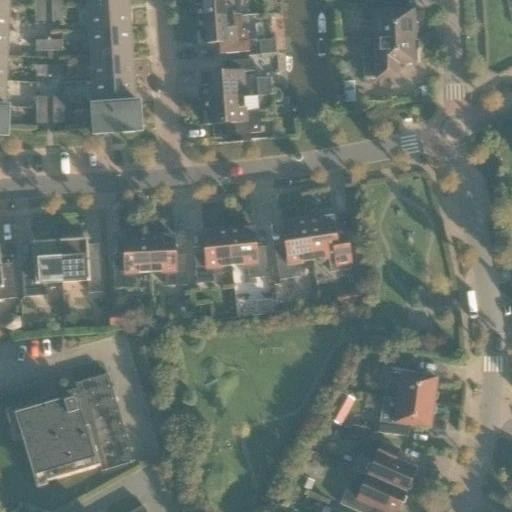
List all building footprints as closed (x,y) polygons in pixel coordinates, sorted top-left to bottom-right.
[(194,0),(196,19),(232,17),(230,0),(194,0)] [(374,39),(414,37),(413,10),(391,11),(390,0),(368,0),(360,0),(361,22),(373,21),(374,39)] [(87,5),(88,30),(130,27),(128,2),(87,5)] [(9,6),(0,5),(0,31),(8,31),(9,6)] [(44,8),(34,7),(34,21),(44,21),(44,8)] [(62,21),(61,7),(51,8),(51,21),(62,21)] [(232,17),(196,19),(198,44),(223,43),(224,54),(249,52),(247,28),(233,30),(232,17)] [(130,27),(88,30),(90,55),(131,52),(130,27)] [(414,37),(374,39),(374,56),(362,56),(363,80),(393,79),(393,65),(415,64),(414,37)] [(35,52),(48,52),(48,41),(35,41),(35,52)] [(61,41),(48,41),(48,52),(61,52),(61,41)] [(133,78),(131,52),(90,55),(92,80),(133,78)] [(200,75),(202,100),(243,97),(241,72),(253,71),(252,60),(227,62),(228,73),(200,75)] [(35,67),(35,77),(48,77),(48,66),(35,67)] [(61,66),(48,66),(48,77),(61,77),(61,66)] [(269,77),(256,78),(257,94),(270,93),(269,77)] [(135,103),(133,78),(92,80),(94,106),(135,103)] [(344,103),(354,103),(353,83),(343,83),(344,103)] [(46,97),(35,98),(36,108),(46,108),(46,97)] [(52,97),(52,108),(63,108),(63,97),(52,97)] [(243,97),(202,100),(204,125),(232,123),(233,135),(260,133),(258,111),(244,112),(243,97)] [(138,103),(135,103),(94,106),(91,106),(93,135),(140,132),(138,103)] [(272,139),(285,138),(284,129),(272,131),(272,139)] [(331,216),(306,220),(313,260),(328,258),(330,272),(351,269),(344,225),(333,227),(331,216)] [(313,260),(306,220),(282,224),(286,251),(275,253),(279,280),(299,277),(297,263),(313,260)] [(252,228),(227,230),(231,266),(246,264),(248,279),(269,277),(266,252),(255,253),(252,228)] [(231,266),(227,230),(202,233),(205,258),(194,259),(196,284),(217,282),(216,268),(231,266)] [(173,236),(148,237),(149,272),(165,272),(165,286),(186,285),(185,260),(174,261),(173,236)] [(134,273),(149,272),(148,237),(123,238),(124,263),(113,263),(114,288),(135,287),(134,273)] [(59,241),(62,283),(87,281),(88,293),(102,292),(100,263),(88,263),(86,239),(59,241)] [(45,284),(62,283),(59,241),(32,243),(33,267),(21,267),(23,297),(46,296),(45,284)] [(1,270),(0,263),(0,300),(16,298),(13,268),(1,270)] [(360,302),(358,289),(351,290),(352,303),(360,302)] [(261,315),(259,299),(251,299),(252,316),(261,315)] [(126,326),(125,312),(109,313),(110,327),(126,326)] [(397,399),(432,404),(436,379),(411,375),(412,364),(387,361),(386,372),(400,374),(397,399)] [(133,462),(107,374),(74,384),(78,398),(46,407),(43,399),(5,411),(10,428),(19,426),(33,476),(42,473),(45,482),(99,466),(100,471),(133,462)] [(432,404),(397,399),(382,397),(378,433),(402,436),(404,425),(429,428),(432,404)] [(333,408),(327,419),(340,426),(346,415),(333,408)] [(351,470),(404,493),(414,470),(394,461),(398,450),(368,437),(360,456),(358,455),(351,470)] [(395,511),(404,493),(351,470),(367,477),(360,491),(347,485),(339,504),(357,511),(365,511),(368,505),(385,511),(395,511)] [(314,482),(302,476),(298,485),(310,491),(314,482)]
